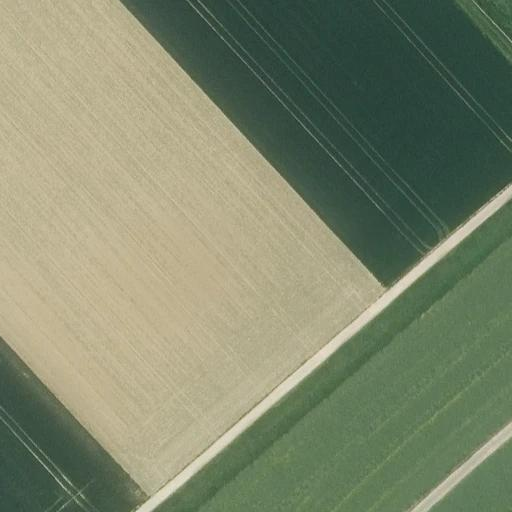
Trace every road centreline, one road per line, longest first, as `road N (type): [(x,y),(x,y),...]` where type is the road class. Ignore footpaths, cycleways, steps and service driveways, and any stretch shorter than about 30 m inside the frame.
road 1 (track): [(511,194),(144,511)]
road 2 (track): [(511,429),(419,511)]
